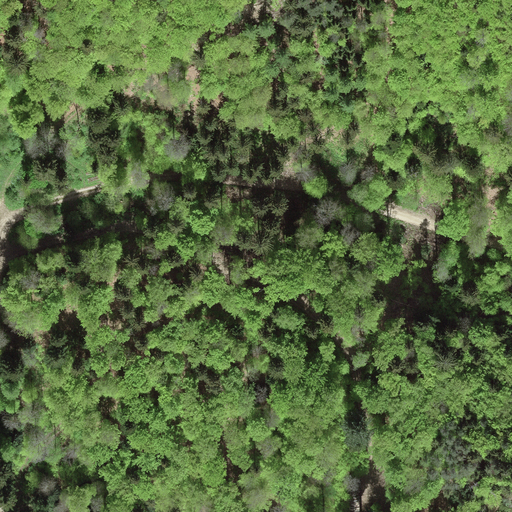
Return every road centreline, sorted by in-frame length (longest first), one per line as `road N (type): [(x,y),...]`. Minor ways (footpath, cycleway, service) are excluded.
road 1 (track): [(511,248),(332,193),(183,175),(53,199),(10,219),(0,237)]
road 2 (track): [(364,485),(366,446),(350,361),(285,295),(160,233),(129,228),(0,252)]
road 3 (track): [(10,219),(10,178),(39,142),(124,75),(277,0)]
